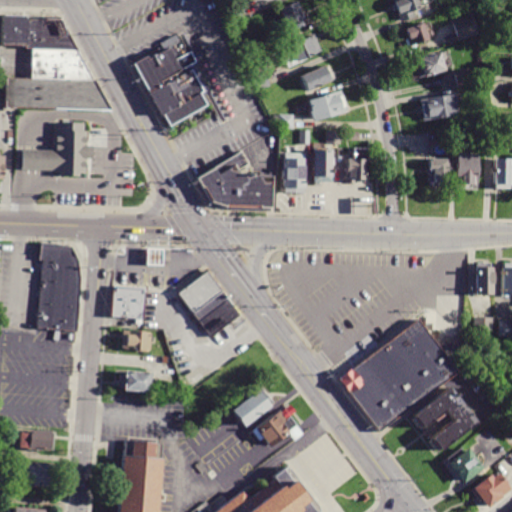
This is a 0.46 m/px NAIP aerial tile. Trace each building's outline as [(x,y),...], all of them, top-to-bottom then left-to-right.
[(431,0),(432,1),(420,6),(420,7),(412,10),(414,16),(401,22),(392,0),(431,0)] [(294,3),(303,25),(292,30),(290,25),(285,27),(284,23),(278,26),(275,19),(281,17),(278,9),(294,3)] [(238,6),(242,17),(230,22),(226,10),(238,6)] [(471,14),(478,34),(458,41),(451,21),(471,14)] [(2,104),(111,111),(56,17),(0,15),(0,47),(31,48),(31,77),(4,75),(2,104)] [(424,21),(430,39),(409,47),(406,39),(408,38),(405,28),(424,21)] [(162,49),(169,46),(174,58),(187,52),(179,33),(158,41),(162,49)] [(313,35),(321,51),(288,67),(283,57),(292,53),(289,46),(313,35)] [(131,64),(165,131),(218,102),(185,40),(131,64)] [(255,48),(257,54),(244,59),(241,52),(254,47),(255,48)] [(440,52),(445,70),(419,78),(414,59),(440,52)] [(300,75),(323,66),(329,82),(306,92),(300,75)] [(467,69),(470,84),(456,87),(453,72),(467,69)] [(263,73),(269,87),(258,92),(252,78),(263,73)] [(340,91),(346,112),(312,121),(307,100),(340,91)] [(454,94),(457,116),(423,121),(420,99),(454,94)] [(293,114),(293,129),(278,129),(278,114),(293,114)] [(20,168),(60,170),(60,176),(77,176),(77,172),(85,172),(85,158),(91,158),(91,144),(86,144),(86,129),(83,129),(83,122),(54,121),(53,149),(21,148),(20,168)] [(195,178),(206,199),(228,208),(274,208),(275,125),(195,178)] [(299,145),(299,131),(309,131),(309,145),(299,145)] [(326,145),(326,131),(340,131),(340,145),(326,145)] [(358,132),(357,141),(344,141),(344,132),(358,132)] [(464,134),(464,148),(450,148),(450,134),(464,134)] [(369,149),(369,161),(365,161),(364,181),(354,180),(354,183),(346,183),(346,160),(353,160),(353,149),(369,149)] [(333,151),(333,181),(319,181),(319,185),(312,185),(312,151),(333,151)] [(305,154),(304,193),(282,192),(283,153),(305,154)] [(478,154),(478,189),(456,189),(456,154),(478,154)] [(509,157),(508,189),(492,189),(493,157),(509,157)] [(427,187),(428,161),(447,161),(447,187),(427,187)] [(42,241),(33,328),(36,329),(75,331),(78,295),(78,270),(72,248),(42,241)] [(161,250),(161,266),(145,265),(145,249),(161,250)] [(490,263),(490,295),(475,295),(475,263),(490,263)] [(511,264),(511,295),(501,295),(501,264),(511,264)] [(206,272),(238,315),(209,337),(176,294),(206,272)] [(145,289),(142,320),(110,317),(113,285),(145,289)] [(337,376),(378,430),(456,371),(415,317),(337,376)] [(491,318),(491,331),(472,330),(473,317),(491,318)] [(498,321),(511,321),(511,336),(497,336),(498,321)] [(149,333),(147,351),(120,349),(122,331),(149,333)] [(147,373),(149,373),(148,392),(118,391),(119,372),(147,373)] [(231,413),(231,412),(260,388),(272,403),(243,427),(231,413)] [(447,388),(474,423),(438,450),(429,438),(450,421),(442,411),(421,428),(412,416),(447,388)] [(277,412),(289,403),(296,411),(289,417),(301,433),(293,439),(288,431),(268,447),(255,429),(277,412)] [(17,446),(18,430),(27,431),(28,429),(53,430),(51,448),(37,447),(35,449),(31,449),(29,447),(17,446)] [(122,438),(117,511),(156,511),(160,440),(122,438)] [(482,469),(462,484),(445,459),(459,448),(462,452),(467,449),(482,469)] [(22,482),(22,472),(20,471),(20,461),(52,463),(50,484),(34,483),(31,485),(26,485),(23,482),(22,482)] [(190,511),(313,511),(318,509),(287,468),(286,468),(285,466),(272,476),(273,478),(247,499),(240,490),(227,499),(223,494),(209,504),(206,501),(190,511)] [(510,491),(487,508),(472,489),(489,476),(491,479),(497,474),(510,491)]
